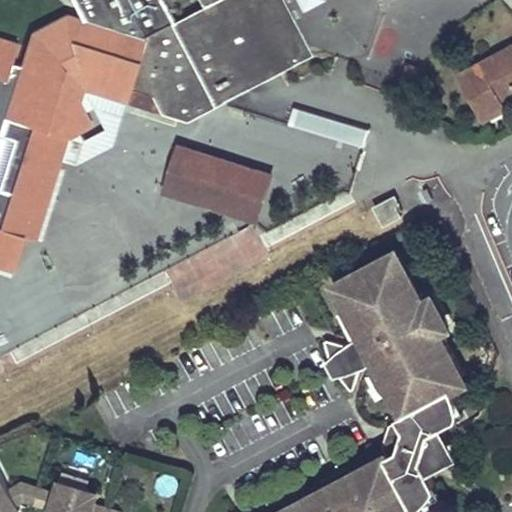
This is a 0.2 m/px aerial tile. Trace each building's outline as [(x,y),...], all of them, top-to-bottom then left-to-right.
[(0,265),(15,270),(26,235),(39,239),(63,160),(71,136),(80,131),(93,124),(86,110),(81,101),(86,90),(127,103),(133,87),(154,94),(164,113),(189,119),(208,109),(206,105),(224,96),(227,99),(266,79),(261,70),(276,63),(281,71),(314,54),(285,0),(200,0),(204,6),(146,37),(146,39),(67,14),(33,32),(23,66),(13,63),(20,44),(0,37),(0,265)] [(511,45),(461,72),(485,118),(509,106),(504,97),(502,92),(511,87),(511,45)] [(276,63),(261,70),(266,79),(281,71),(276,63)] [(511,87),(502,92),(504,97),(511,92),(511,87)] [(86,90),(81,101),(86,110),(94,106),(104,128),(84,139),(80,131),(71,136),(63,160),(76,165),(113,145),(127,103),(86,90)] [(224,96),(206,105),(208,109),(227,99),(224,96)] [(364,145),(369,126),(292,105),(287,125),(364,145)] [(182,144),(167,189),(259,218),(272,173),(182,144)] [(395,196),(376,206),(386,223),(402,214),(401,210),(403,209),(395,196)] [(391,250),(336,278),(345,296),(361,328),(363,331),(364,332),(369,329),(380,351),(375,354),(376,356),(377,358),(393,390),(403,408),(395,412),(396,415),(401,425),(401,430),(421,433),(428,429),(426,427),(436,422),(454,413),(449,404),(458,399),(451,380),(457,377),(455,374),(446,355),(452,352),(444,337),(431,310),(418,284),(410,269),(403,272),(393,253),(391,250)] [(397,251),(393,253),(403,272),(410,269),(412,268),(404,251),(399,254),(397,251)] [(421,283),(418,284),(431,310),(444,337),(447,335),(447,327),(446,320),(438,307),(431,293),(426,287),(421,283)] [(354,331),(361,328),(345,296),(342,297),(348,321),(354,331)] [(359,365),(376,356),(375,354),(380,351),(369,329),(364,332),(363,331),(346,340),(349,346),(355,343),(361,355),(355,358),(359,365)] [(325,338),(329,356),(331,355),(337,368),(336,369),(348,383),(354,380),(359,365),(355,358),(361,355),(355,343),(349,346),(346,340),(331,335),(325,338)] [(452,352),(446,355),(455,374),(459,371),(458,368),(461,367),(453,351),(452,352)] [(329,356),(324,359),(331,372),(336,369),(337,368),(331,355),(329,356)] [(390,392),(393,390),(377,358),(370,362),(374,370),(390,392)] [(458,399),(449,404),(454,413),(463,409),(458,399)] [(396,415),(388,419),(384,442),(389,450),(399,445),(399,440),(420,443),(423,449),(421,450),(426,459),(449,447),(436,422),(426,427),(428,429),(421,433),(401,430),(401,425),(396,415)] [(419,511),(417,507),(433,494),(427,482),(435,477),(426,459),(421,450),(423,449),(420,443),(399,440),(399,445),(389,450),(354,469),(351,470),(353,474),(332,485),(330,481),(327,483),(271,511),(419,511)] [(352,465),(325,479),(327,483),(330,481),(332,485),(353,474),(351,470),(354,469),(352,465)] [(0,469),(0,511),(14,511),(21,509),(17,502),(10,487),(0,470),(0,469)] [(175,472),(154,477),(159,496),(179,492),(175,472)] [(88,488),(90,481),(64,473),(61,480),(88,488)] [(435,477),(427,482),(433,494),(442,490),(435,477)] [(38,501),(43,485),(23,479),(10,487),(17,502),(25,498),(38,501)] [(88,488),(61,480),(58,490),(53,506),(51,511),(108,511),(110,508),(95,503),(99,492),(88,488)] [(53,506),(58,490),(43,485),(38,501),(53,506)]
